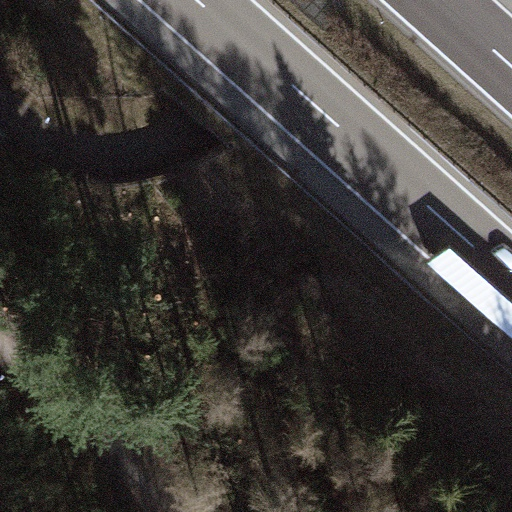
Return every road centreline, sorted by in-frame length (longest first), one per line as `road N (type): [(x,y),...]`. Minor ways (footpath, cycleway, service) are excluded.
road 1 (motorway): [(194,0),(511,284)]
road 2 (track): [(0,110),(41,135),(106,152),(161,147),(206,124),(318,0)]
road 3 (track): [(0,346),(100,425),(161,511)]
